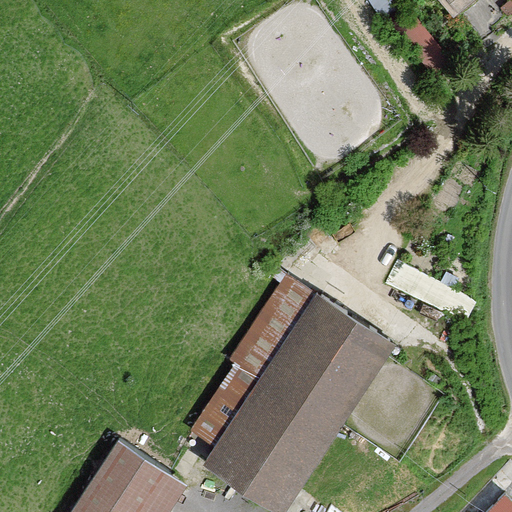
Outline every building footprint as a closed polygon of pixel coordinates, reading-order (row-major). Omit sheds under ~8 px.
[(457,0),(468,13),(482,0),(457,0)] [(439,64),(454,55),(430,13),(415,21),(439,64)] [(325,290),(289,268),(235,350),(271,373),(325,290)] [(334,413),(386,331),(385,329),(325,290),(271,373),(334,413)] [(235,350),(181,434),(279,497),(334,413),(271,373),(235,350)] [(144,511),(170,471),(163,465),(119,436),(68,511),(144,511)] [(511,511),(511,492),(511,491),(489,511),(511,511)]
